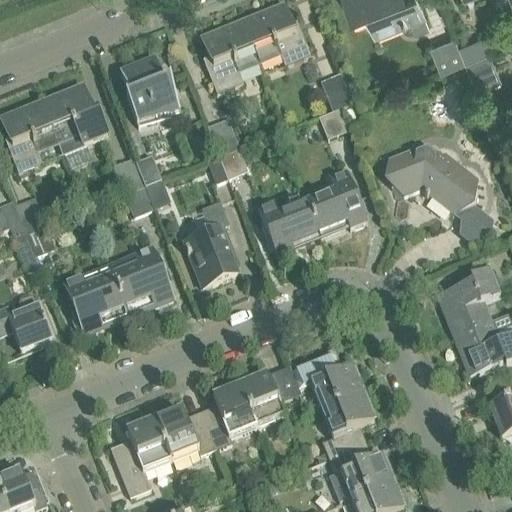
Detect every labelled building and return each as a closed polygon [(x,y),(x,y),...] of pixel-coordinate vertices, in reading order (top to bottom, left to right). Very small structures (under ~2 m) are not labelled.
[(376,35),(410,21),(415,34),(430,28),(418,0),(344,0),(352,18),(367,12),(376,35)] [(244,28),(261,70),(281,62),(285,72),(312,62),(302,36),(295,38),(285,12),(244,28)] [(261,70),(244,28),(203,45),(214,71),(207,74),(218,99),(244,89),(240,78),(261,70)] [(459,48),(465,64),(489,54),(482,37),(459,48)] [(455,38),(442,43),(431,48),(441,74),(465,64),(459,48),(455,38)] [(496,68),(491,58),(489,54),(465,64),(472,79),(496,68)] [(166,89),(157,63),(120,78),(127,96),(130,95),(132,102),(128,104),(128,103),(127,104),(137,130),(170,122),(170,120),(180,117),(171,87),(166,89)] [(501,82),(496,68),(472,79),(477,92),(501,82)] [(342,79),(329,85),(322,87),(334,117),(339,115),(354,108),(342,79)] [(44,109),(65,161),(109,143),(99,117),(95,119),(84,92),(44,109)] [(20,179),(65,161),(44,109),(2,125),(13,152),(9,153),(20,179)] [(357,122),(352,111),(344,115),(348,126),(357,122)] [(339,115),(334,117),(320,122),(328,144),(348,136),(339,115)] [(221,162),(240,155),(241,155),(228,125),(209,133),(221,162)] [(403,202),(404,203),(421,196),(452,220),(455,216),(470,250),(491,242),(492,228),(474,213),(477,186),(445,160),(440,162),(426,151),(388,167),(386,180),(393,185),(392,194),(403,202)] [(229,185),(232,184),(249,177),(240,155),(221,162),(229,185)] [(136,168),(142,185),(145,192),(162,186),(152,162),(136,168)] [(229,185),(221,162),(207,168),(216,190),(229,185)] [(336,197),(308,208),(323,247),(368,229),(362,215),(367,213),(364,205),(359,207),(347,177),(331,184),(336,197)] [(136,224),(153,217),(156,216),(146,192),(126,200),(136,224)] [(323,247),(308,208),(280,219),(275,206),(258,213),(270,242),(266,244),(269,253),(274,251),(279,264),(323,247)] [(27,240),(16,211),(14,207),(3,211),(11,233),(16,245),(27,240)] [(238,281),(234,271),(219,235),(228,232),(220,210),(203,216),(211,238),(184,248),(188,257),(186,258),(188,262),(190,262),(203,295),(238,281)] [(0,237),(11,233),(3,211),(0,212),(0,237)] [(27,240),(36,263),(55,255),(46,232),(27,240)] [(36,263),(27,240),(16,245),(15,245),(29,279),(41,275),(36,263)] [(152,256),(150,252),(142,255),(143,259),(135,262),(108,273),(109,274),(128,322),(129,325),(156,314),(174,306),(167,288),(165,285),(170,283),(167,277),(165,271),(160,272),(153,255),(152,256)] [(104,335),(129,325),(128,322),(109,274),(108,273),(83,284),(64,291),(74,316),(70,318),(72,322),(75,330),(80,329),(81,332),(85,342),(104,335)] [(436,303),(443,320),(447,318),(453,333),(449,334),(452,343),(491,328),(483,307),(500,301),(490,276),(470,284),(472,288),(436,303)] [(0,342),(13,337),(22,359),(52,347),(35,304),(31,302),(21,306),(19,310),(21,314),(9,319),(7,314),(0,317),(0,342)] [(468,383),(496,371),(503,369),(504,372),(511,369),(511,342),(499,347),(491,328),(452,343),(456,352),(460,350),(466,365),(461,367),(468,383)] [(290,373),(299,395),(311,390),(321,417),(363,400),(353,373),(343,377),(334,355),(290,373)] [(240,392),(257,434),(285,422),(280,408),(301,400),(299,395),(290,373),(268,382),(268,381),(240,392)] [(201,419),(216,456),(232,449),(230,445),(257,434),(240,392),(213,403),(217,412),(201,419)] [(363,400),(321,417),(333,445),(323,449),(327,458),(329,464),(366,449),(360,434),(375,428),(363,400)] [(511,405),(490,414),(494,425),(502,445),(511,440),(511,405)] [(155,426),(171,468),(199,457),(201,462),(216,456),(201,419),(186,425),(182,415),(155,426)] [(171,468),(155,426),(127,437),(131,447),(111,455),(131,504),(151,496),(144,479),(171,468)] [(366,449),(329,464),(329,465),(336,480),(340,478),(351,505),(393,488),(382,462),(373,465),(366,449)] [(327,458),(317,462),(320,469),(329,465),(329,464),(327,458)] [(331,471),(329,465),(320,469),(316,470),(320,478),(329,475),(328,473),(331,471)] [(0,480),(0,494),(6,511),(48,511),(40,492),(30,497),(21,476),(5,482),(3,480),(0,480)] [(402,511),(393,488),(351,505),(342,509),(343,511),(402,511)]
